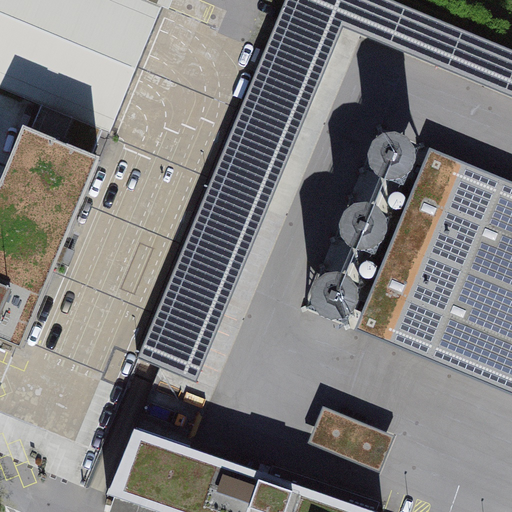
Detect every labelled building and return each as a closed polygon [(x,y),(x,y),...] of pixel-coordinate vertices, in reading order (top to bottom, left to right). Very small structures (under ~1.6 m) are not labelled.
[(0,0),(0,87),(38,103),(102,129),(109,132),(115,118),(124,94),(133,73),(144,47),(153,24),(160,5),(166,8),(169,0),(0,0)] [(511,97),(511,51),(389,0),(286,0),(137,357),(196,382),(321,84),(344,28),(511,97)] [(94,149),(102,129),(38,103),(30,123),(23,121),(0,176),(0,337),(22,346),(101,152),(94,149)] [(380,184),(388,184),(396,182),(402,177),(407,170),(409,163),(409,156),(406,149),(402,143),(395,139),(388,137),(381,137),(374,140),(368,145),(363,152),(362,160),(363,168),(367,175),(372,181),(380,184)] [(511,187),(427,152),(354,330),(511,395),(511,187)] [(351,254),(359,254),(367,252),(373,247),(378,240),(380,233),(380,226),(377,219),(373,213),(367,209),(359,207),(352,207),(345,210),(339,215),(334,222),(333,230),(334,238),(338,245),(343,250),(351,254)] [(325,322),(333,323),(341,321),(347,316),(352,309),(354,302),(353,295),(351,288),(346,282),(340,278),(333,276),(326,276),(319,279),(312,284),(308,291),(306,298),(308,306),(311,314),(317,319),(325,322)] [(393,437),(322,409),(309,441),(380,470),(393,437)] [(370,511),(135,431),(110,497),(154,511),(370,511)]
